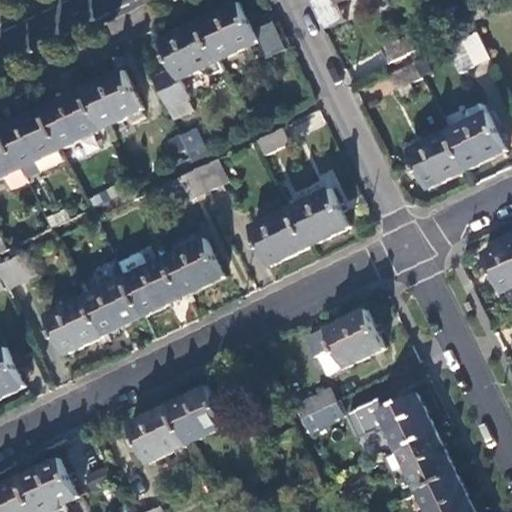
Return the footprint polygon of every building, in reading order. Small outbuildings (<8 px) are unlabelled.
[(313,0),(328,28),(349,18),(341,0),(313,0)] [(469,0),(477,17),(491,11),(485,0),(469,0)] [(270,56),(289,47),(275,20),(256,29),(243,2),(203,21),(222,59),(262,40),(270,56)] [(227,69),(222,59),(203,21),(163,40),(176,67),(156,77),(170,106),(191,96),(182,79),(201,70),(213,75),(227,69)] [(416,50),(441,38),(434,22),(408,35),(416,50)] [(479,29),(465,36),(477,63),(492,56),(479,29)] [(392,61),(416,50),(408,35),(384,45),(392,61)] [(417,60),(391,73),(398,88),(425,75),(417,60)] [(86,89),(106,128),(130,116),(132,122),(146,116),(143,109),(144,108),(126,70),(86,89)] [(47,108),(67,147),(106,128),(86,89),(47,108)] [(60,150),(67,147),(47,108),(6,128),(25,167),(60,150)] [(451,130),(470,168),(509,149),(491,111),(451,130)] [(25,167),(6,128),(0,131),(0,179),(9,175),(25,167)] [(262,139),(269,153),(291,142),(284,129),(262,139)] [(430,187),(470,168),(451,130),(411,148),(430,187)] [(163,144),(174,166),(193,157),(182,135),(163,144)] [(60,150),(25,167),(31,179),(65,161),(60,150)] [(200,167),(211,189),(230,180),(220,158),(200,167)] [(15,188),(32,180),(31,179),(25,167),(9,175),(15,188)] [(200,167),(173,180),(185,203),(211,189),(200,167)] [(295,207),(314,245),(354,226),(336,187),(295,207)] [(295,207),(293,208),(255,226),(274,264),(314,245),(295,207)] [(0,253),(9,249),(0,231),(0,253)] [(178,244),(181,251),(197,243),(194,236),(178,244)] [(181,251),(169,257),(188,295),(228,276),(209,237),(197,243),(181,251)] [(511,240),(487,252),(505,290),(511,286),(511,240)] [(0,264),(0,270),(8,287),(9,288),(40,273),(29,251),(0,264)] [(142,253),(123,262),(130,275),(152,265),(147,255),(142,253)] [(152,265),(130,275),(149,314),(188,295),(169,257),(152,265)] [(0,270),(0,290),(8,287),(0,270)] [(130,275),(89,295),(108,334),(149,314),(130,275)] [(108,334),(89,295),(49,314),(68,352),(108,334)] [(337,346),(348,367),(388,347),(369,308),(309,337),(318,355),(322,354),(337,346)] [(8,346),(0,349),(0,397),(27,384),(8,346)] [(337,346),(322,354),(332,374),(348,367),(337,346)] [(172,404),(191,444),(232,424),(213,385),(172,404)] [(333,387),(299,403),(305,416),(339,400),(333,387)] [(382,410),(401,449),(440,431),(421,391),(382,410)] [(339,400),(305,416),(312,431),(346,415),(339,400)] [(152,463),(191,444),(172,404),(133,424),(152,463)] [(440,431),(401,449),(421,490),(460,471),(440,431)] [(41,511),(73,511),(69,503),(83,496),(64,456),(25,476),(41,511)] [(298,496),(329,485),(317,462),(303,467),(306,476),(291,481),(298,496)] [(460,471),(421,490),(431,511),(477,511),(479,511),(460,471)] [(0,511),(41,511),(25,476),(0,487),(0,511)]
